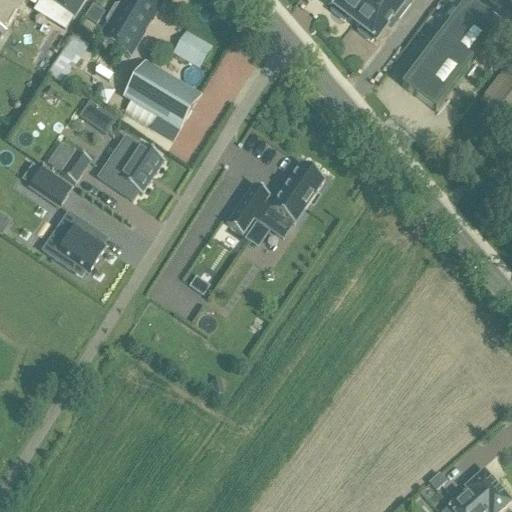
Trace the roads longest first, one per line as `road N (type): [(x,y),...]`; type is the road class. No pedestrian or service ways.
road 1 (unclassified): [(0,498),(287,41)]
road 2 (unclassified): [(511,301),(287,41)]
